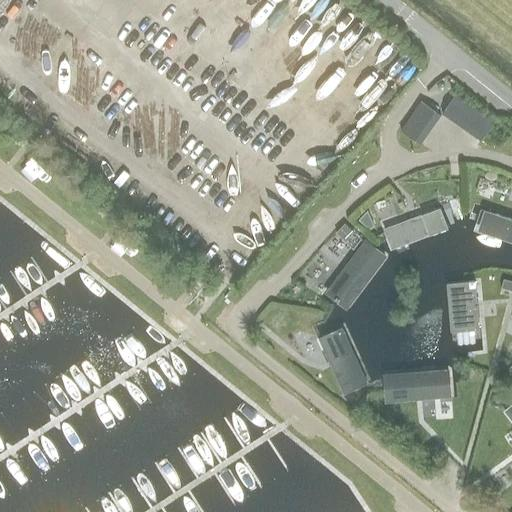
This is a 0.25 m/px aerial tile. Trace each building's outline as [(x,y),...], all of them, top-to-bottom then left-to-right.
[(465,101),(455,94),(441,114),(451,120),(465,101)] [(414,111),(434,125),(441,115),(421,101),(414,111)] [(475,108),(465,101),(451,120),(461,127),(475,108)] [(485,115),(475,108),(461,127),(471,134),(485,115)] [(407,121),(427,135),(434,125),(414,111),(407,121)] [(494,122),(485,115),(471,134),(480,141),(494,122)] [(407,121),(400,131),(420,144),(427,135),(407,121)] [(447,202),(380,227),(387,252),(457,231),(447,202)] [(366,212),(359,220),(370,230),(373,227),(366,212)] [(511,221),(479,212),(474,227),(511,238),(511,221)] [(351,236),(354,233),(345,224),(338,231),(343,236),(351,236)] [(366,251),(326,303),(344,316),(383,264),(366,251)] [(501,288),(509,290),(511,282),(504,280),(501,288)] [(481,291),(452,292),(453,354),(483,353),(481,291)] [(346,334),(321,343),(345,402),(369,392),(346,334)] [(456,375),(387,379),(389,410),(458,405),(456,375)] [(511,405),(503,412),(511,423),(511,405)] [(481,486),(489,498),(496,493),(488,481),(481,486)]
